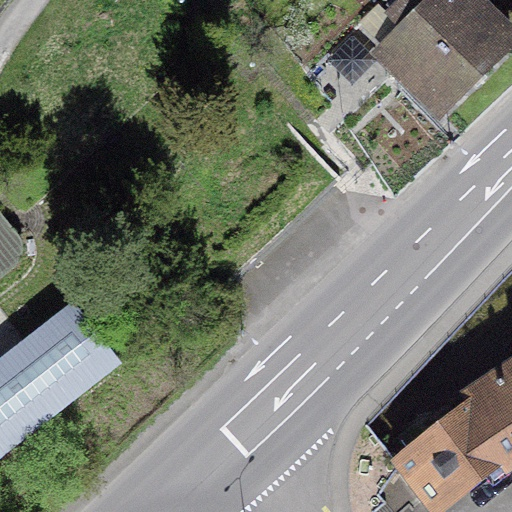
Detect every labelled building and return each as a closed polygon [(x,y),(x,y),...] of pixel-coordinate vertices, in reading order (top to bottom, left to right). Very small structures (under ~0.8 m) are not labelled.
[(413,0),(410,4),(406,0),(404,0),(388,16),(405,33),(383,54),(438,111),(510,40),(469,0),(438,0),(428,10),(418,0),(413,0)] [(193,244),(219,274),(330,177),(304,147),(193,244)] [(0,276),(14,265),(20,248),(17,238),(0,216),(0,276)] [(0,364),(0,455),(117,364),(73,307),(0,364)] [(511,364),(511,365),(396,461),(434,511),(439,511),(508,459),(511,463),(511,364)]
